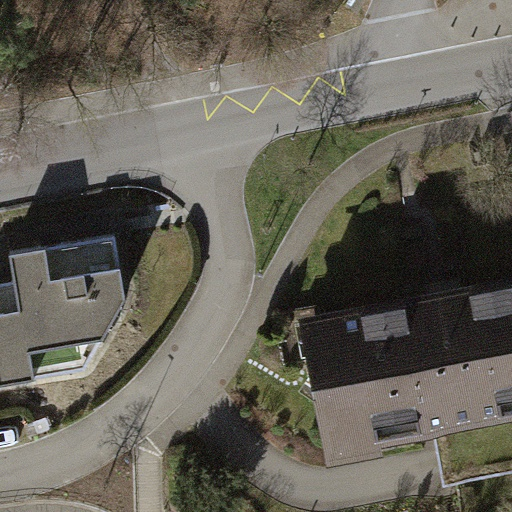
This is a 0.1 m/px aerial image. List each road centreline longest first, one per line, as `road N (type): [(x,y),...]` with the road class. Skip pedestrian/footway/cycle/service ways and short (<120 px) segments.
road 1 (residential): [(0,477),(112,436),(191,355),(224,295),(231,260),(211,135)]
road 2 (residential): [(421,90),(211,135)]
road 3 (residential): [(211,135),(0,174)]
